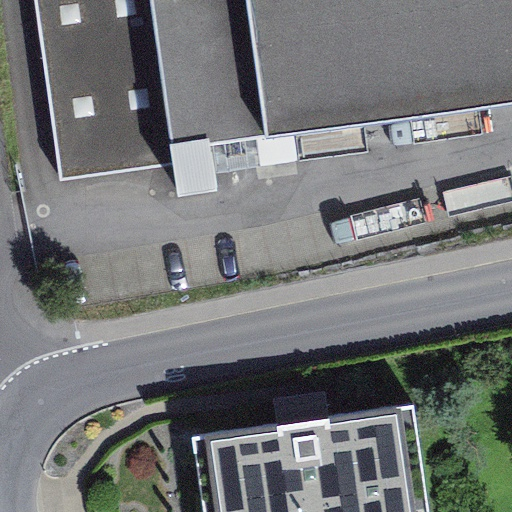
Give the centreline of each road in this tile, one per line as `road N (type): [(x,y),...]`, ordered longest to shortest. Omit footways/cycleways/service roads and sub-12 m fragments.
road 1 (unknown): [(29,0),(53,179),(66,209),(97,227),(138,237),(235,228),(511,158)]
road 2 (unclassified): [(35,403),(139,367),(511,290)]
